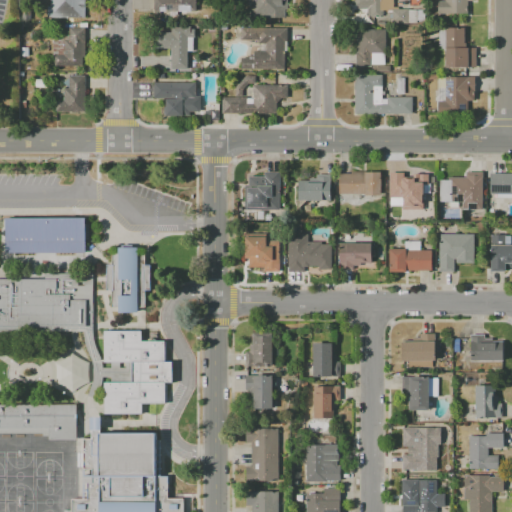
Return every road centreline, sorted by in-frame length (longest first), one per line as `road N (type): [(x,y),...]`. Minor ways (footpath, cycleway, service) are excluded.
road 1 (residential): [(511,144),(216,143)]
road 2 (residential): [(511,300),(217,302)]
road 3 (residential): [(217,511),(217,302)]
road 4 (residential): [(375,511),(374,303)]
road 5 (residential): [(217,302),(216,143)]
road 6 (residential): [(507,144),(505,0)]
road 7 (residential): [(120,143),(120,0)]
road 8 (residential): [(323,143),(323,0)]
